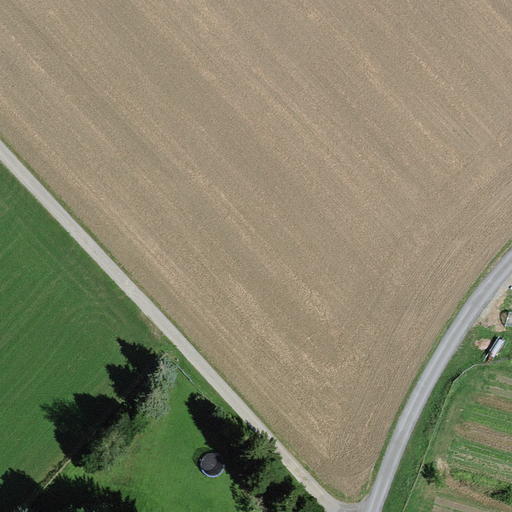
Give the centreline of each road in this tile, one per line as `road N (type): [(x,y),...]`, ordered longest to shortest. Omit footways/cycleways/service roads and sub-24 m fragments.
road 1 (track): [(0,152),(335,511)]
road 2 (unclassified): [(373,511),(413,408),(511,265)]
